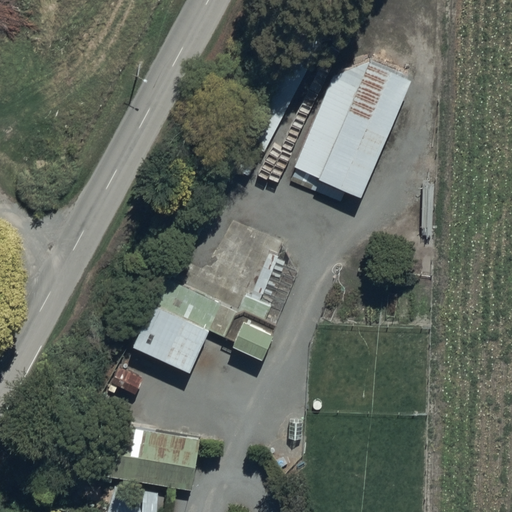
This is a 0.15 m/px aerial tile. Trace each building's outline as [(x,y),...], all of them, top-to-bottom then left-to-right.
[(263,143),(308,55),(283,42),(224,155),(247,167),(260,141),(263,143)] [(373,57),(333,74),(296,165),(299,166),(292,183),(344,205),(352,187),(361,191),(410,73),(373,57)] [(132,339),(190,367),(208,331),(260,355),(275,324),(267,321),(272,309),(247,297),(238,316),(161,279),(132,339)] [(110,361),(102,377),(130,390),(138,375),(110,361)] [(111,477),(112,469),(190,482),(197,430),(87,414),(80,463),(102,468),(101,475),(111,477)] [(156,486),(114,481),(105,511),(156,508),(156,486)]
